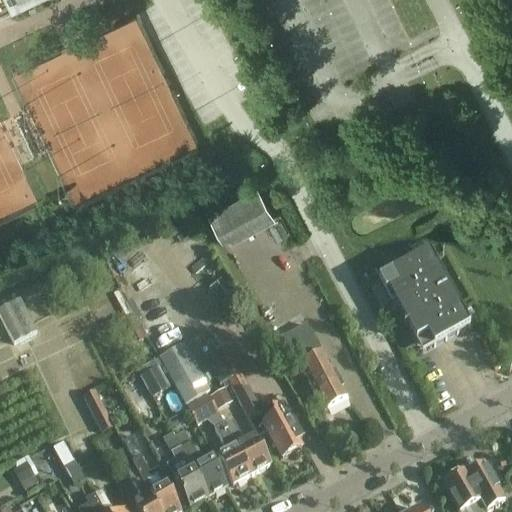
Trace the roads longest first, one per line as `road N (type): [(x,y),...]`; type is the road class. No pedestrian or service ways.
road 1 (unclassified): [(428,442),(290,178),(233,114),(162,0)]
road 2 (residential): [(302,511),(428,442)]
